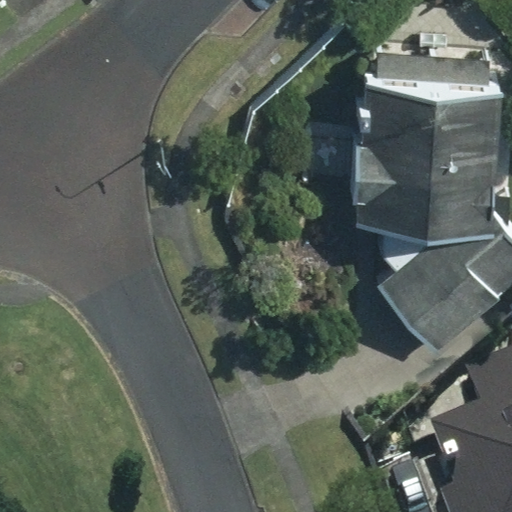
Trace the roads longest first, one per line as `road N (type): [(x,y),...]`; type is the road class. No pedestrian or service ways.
road 1 (residential): [(222,511),(193,429),(58,133)]
road 2 (residential): [(181,0),(58,133)]
